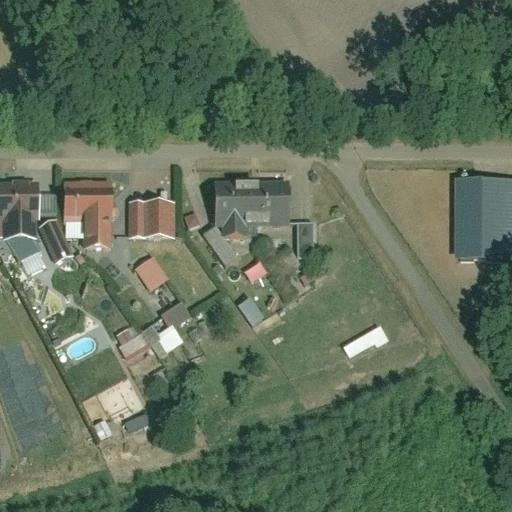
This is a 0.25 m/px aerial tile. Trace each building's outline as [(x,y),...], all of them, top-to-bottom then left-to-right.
[(108,186),(61,186),(61,223),(75,223),(75,251),(108,251),(108,186)] [(284,187),(210,188),(210,227),(216,227),(216,238),(240,238),(240,227),(284,226),(284,187)] [(511,187),(452,188),(451,265),(511,264),(511,187)] [(30,189),(0,188),(0,242),(30,242),(30,189)] [(171,206),(127,206),(127,241),(171,241),(171,206)] [(52,222),(35,231),(53,266),(70,257),(52,222)] [(312,260),(312,228),(292,228),(293,261),(312,260)] [(150,262),(132,273),(147,296),(165,285),(150,262)] [(257,302),(244,308),(253,330),(267,324),(257,302)] [(184,306),(163,318),(171,332),(159,339),(154,330),(138,339),(133,330),(115,340),(129,365),(156,349),(162,360),(186,346),(177,330),(193,321),(184,306)] [(384,331),(344,347),(349,361),(390,345),(384,331)]
